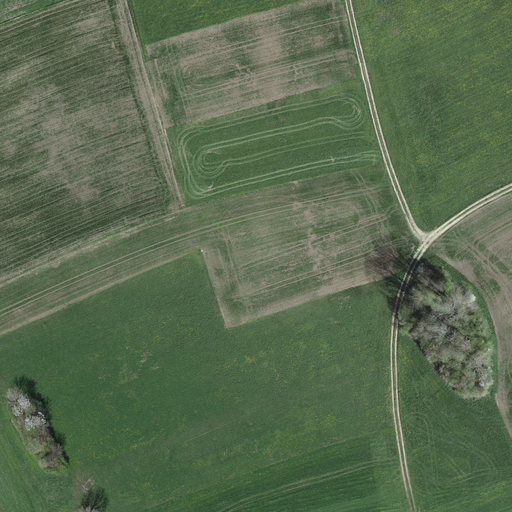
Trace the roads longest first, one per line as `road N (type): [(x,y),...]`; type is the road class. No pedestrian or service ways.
road 1 (track): [(347,0),(400,198),(419,238),(429,242)]
road 2 (track): [(401,295),(418,252),(511,189)]
